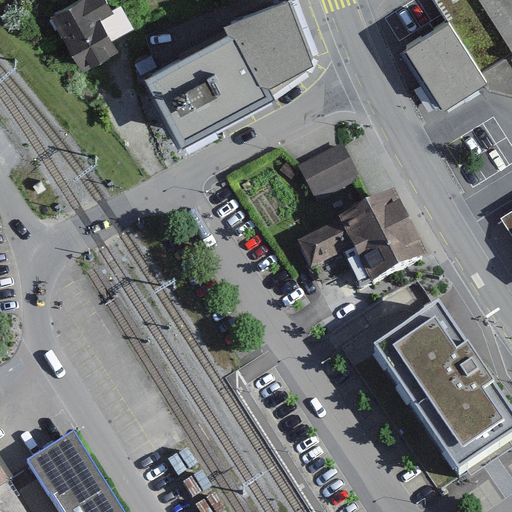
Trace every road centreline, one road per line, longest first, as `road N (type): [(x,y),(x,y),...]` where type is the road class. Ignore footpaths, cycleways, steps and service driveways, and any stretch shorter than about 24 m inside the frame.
road 1 (residential): [(180,180),(285,349),(407,511)]
road 2 (secondary): [(367,72),(511,325)]
road 3 (residential): [(34,256),(32,322),(40,349),(144,511)]
road 4 (residential): [(367,72),(180,180)]
road 5 (residential): [(180,180),(34,256)]
